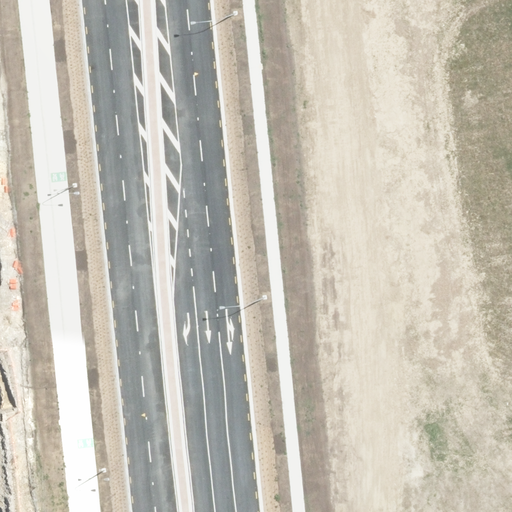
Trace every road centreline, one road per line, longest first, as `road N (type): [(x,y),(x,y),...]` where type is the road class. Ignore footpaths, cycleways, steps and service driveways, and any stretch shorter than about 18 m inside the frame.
road 1 (tertiary): [(184,0),(237,511)]
road 2 (tertiary): [(152,511),(109,0)]
